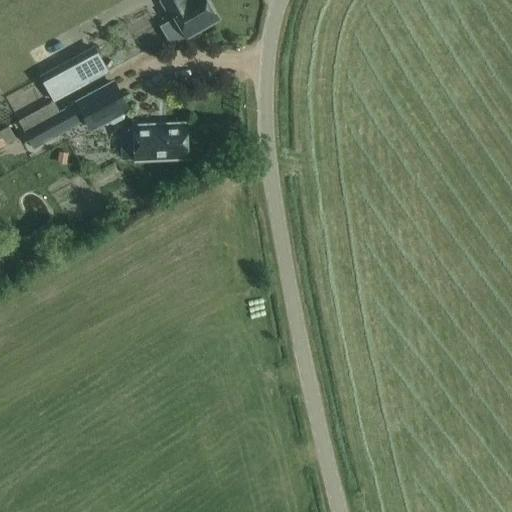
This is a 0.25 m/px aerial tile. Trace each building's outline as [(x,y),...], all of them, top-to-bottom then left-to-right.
[(163,0),(185,38),(217,20),(204,0),(188,0),(183,3),(181,0),(163,0)] [(150,39),(170,36),(167,21),(147,24),(150,39)] [(109,72),(95,45),(39,75),(54,102),(109,72)] [(126,110),(112,83),(23,132),(29,143),(83,114),(91,129),(126,110)] [(134,127),(134,129),(120,129),(121,159),(135,158),(135,161),(185,158),(184,124),(134,127)] [(0,151),(5,163),(27,154),(20,139),(0,147),(0,151)] [(62,232),(62,217),(26,216),(25,246),(50,247),(51,231),(62,232)] [(302,511),(323,511),(321,496),(301,499),(302,511)]
